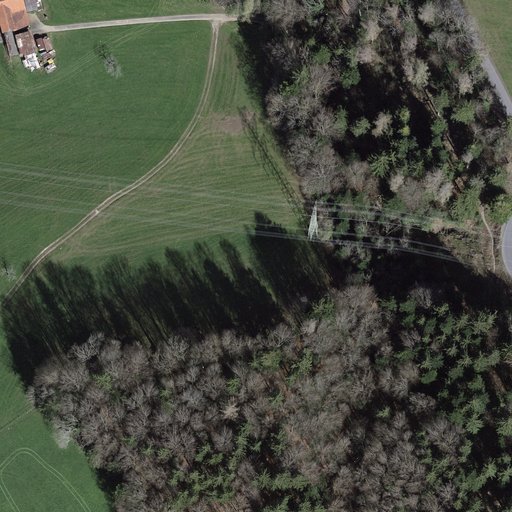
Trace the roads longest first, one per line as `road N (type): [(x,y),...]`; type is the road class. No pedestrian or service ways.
road 1 (track): [(0,40),(201,16),(258,23),(312,53),(330,51),(347,0)]
road 2 (tertiary): [(511,115),(452,0)]
